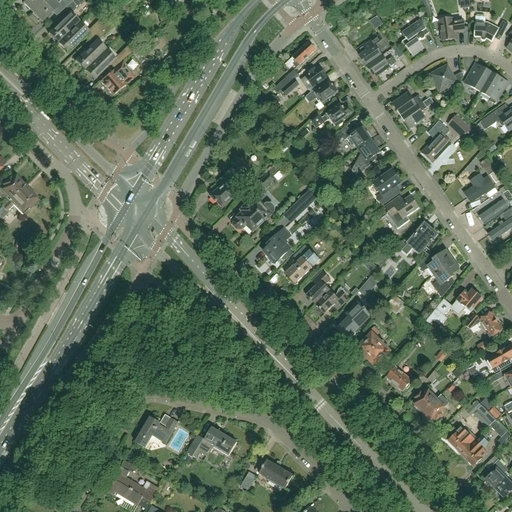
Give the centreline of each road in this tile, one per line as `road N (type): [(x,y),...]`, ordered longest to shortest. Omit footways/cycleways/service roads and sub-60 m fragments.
road 1 (residential): [(457,511),(175,214),(260,63),(309,15)]
road 2 (residential): [(356,511),(268,422),(148,392),(133,403),(70,511)]
road 3 (secondary): [(0,452),(136,229)]
road 4 (secondary): [(150,212),(252,33),(286,0)]
road 5 (secondary): [(123,210),(0,425)]
road 6 (residential): [(495,282),(369,101)]
road 7 (residential): [(14,328),(72,227),(74,198),(62,172)]
road 8 (residential): [(424,511),(304,387)]
road 9 (residential): [(182,274),(304,387)]
road 10 (residential): [(304,387),(195,264)]
road 11 (residential): [(511,71),(485,53),(447,52),(369,101)]
road 12 (secondary): [(257,0),(169,133)]
